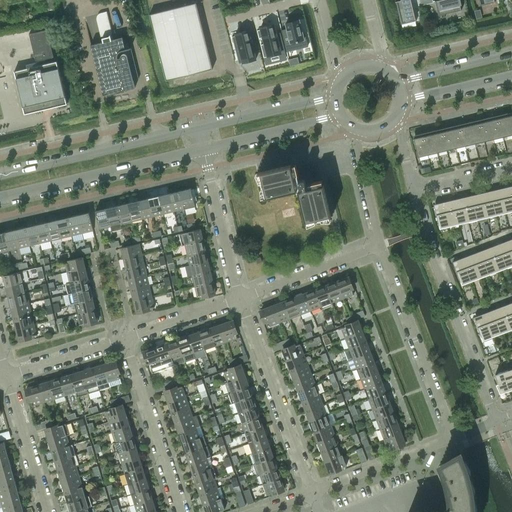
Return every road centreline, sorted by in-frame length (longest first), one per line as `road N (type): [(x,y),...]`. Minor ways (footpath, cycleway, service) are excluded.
road 1 (residential): [(495,419),(412,189)]
road 2 (residential): [(310,494),(238,296)]
road 3 (secondary): [(0,197),(203,149)]
road 4 (residential): [(379,246),(451,437)]
road 5 (secondary): [(197,127),(0,176)]
road 6 (residential): [(180,511),(123,338)]
road 7 (residential): [(310,494),(451,437)]
road 8 (residential): [(238,296),(203,149)]
road 9 (residential): [(238,296),(379,246)]
road 10 (residential): [(46,511),(6,375)]
road 11 (secondary): [(335,95),(197,127)]
road 12 (secondary): [(203,149),(339,115)]
road 13 (residential): [(6,375),(123,338)]
road 14 (residential): [(123,338),(238,296)]
road 15 (residential): [(354,128),(379,246)]
